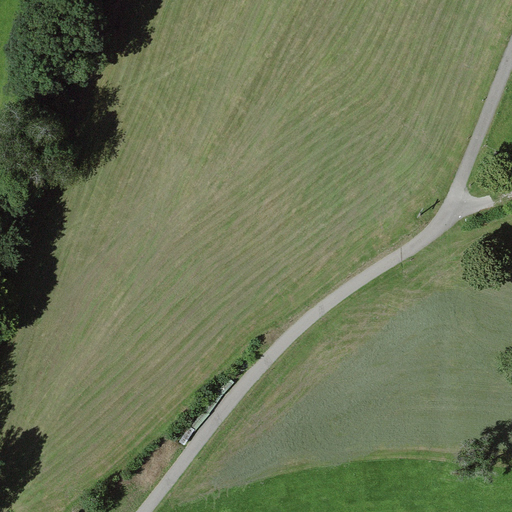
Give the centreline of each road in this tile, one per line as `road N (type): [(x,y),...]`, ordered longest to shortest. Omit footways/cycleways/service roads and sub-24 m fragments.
road 1 (track): [(451,212),(328,303),(260,367),(144,511)]
road 2 (track): [(511,50),(451,212)]
